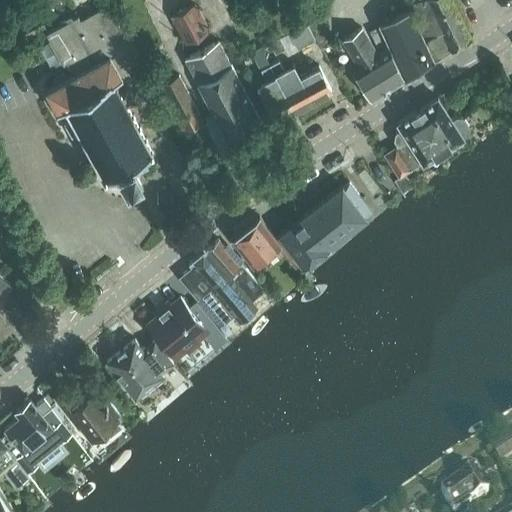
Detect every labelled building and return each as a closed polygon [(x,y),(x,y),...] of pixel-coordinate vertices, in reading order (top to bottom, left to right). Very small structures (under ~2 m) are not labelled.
[(285,0),(258,0),(276,35),(297,24),(285,0)] [(410,0),(420,20),(416,22),(432,58),(469,35),(453,0),(410,0)] [(49,92),(45,94),(51,106),(55,104),(58,109),(66,105),(67,107),(68,106),(73,116),(65,120),(72,132),(72,133),(79,130),(80,130),(86,139),(85,140),(86,142),(87,142),(92,151),(91,151),(92,154),(93,153),(98,162),(97,163),(98,165),(99,165),(104,174),(105,176),(115,171),(119,178),(127,174),(129,177),(130,177),(140,171),(139,168),(147,163),(143,156),(153,151),(152,148),(147,139),(148,139),(147,137),(146,137),(141,128),(142,127),(140,125),(135,116),(134,113),(133,114),(128,104),(129,104),(129,103),(135,99),(121,72),(136,64),(140,62),(144,60),(127,26),(125,27),(123,28),(110,4),(81,19),(78,14),(47,30),(64,63),(67,61),(74,73),(68,76),(65,70),(53,76),(56,82),(47,88),(49,92)] [(380,25),(370,29),(377,46),(387,42),(389,47),(404,75),(411,70),(432,58),(416,22),(409,6),(378,20),(380,25)] [(307,23),(291,32),(298,46),(315,38),(307,23)] [(362,25),(343,36),(359,64),(353,67),(371,97),(404,75),(389,47),(378,53),(362,25)] [(280,38),(270,44),(276,54),(285,49),(280,38)] [(184,57),(229,141),(263,123),(218,39),(184,57)] [(262,48),(252,53),(260,68),(271,63),(262,48)] [(279,58),(271,63),(295,109),(314,100),(300,74),(301,74),(294,61),(284,67),(279,58)] [(265,78),(256,82),(262,94),(276,120),(295,109),(271,63),(260,68),(265,78)] [(301,74),(300,74),(314,100),(333,90),(319,64),(301,74)] [(154,87),(170,120),(173,119),(180,132),(202,121),(178,75),(154,87)] [(384,150),(399,175),(395,178),(403,190),(413,184),(404,171),(422,160),(462,135),(461,132),(465,130),(466,123),(463,116),(456,115),(452,117),(438,95),(397,120),(401,127),(396,130),(395,138),(397,142),(384,150)] [(343,181),(281,230),(286,237),(304,260),(372,207),(350,179),(345,183),(343,181)] [(286,237),(281,230),(276,233),(260,213),(233,235),(254,262),(286,237)] [(220,236),(209,245),(254,298),(266,287),(244,260),(242,261),(220,236)] [(254,298),(209,245),(191,260),(213,285),(204,293),(227,320),(236,312),(241,318),(258,303),(254,298)] [(0,270),(0,289),(10,281),(0,270)] [(198,313),(181,293),(172,301),(170,299),(155,310),(158,313),(148,321),(178,356),(187,349),(189,351),(203,340),(200,337),(210,329),(206,324),(212,319),(204,308),(198,313)] [(174,360),(156,336),(144,346),(136,336),(109,357),(136,392),(163,371),(162,369),(174,360)] [(56,393),(80,423),(83,421),(93,434),(106,425),(111,431),(122,423),(116,415),(119,412),(111,402),(110,403),(107,400),(105,401),(94,388),(77,401),(65,386),(56,393)] [(8,429),(0,435),(14,451),(28,470),(39,462),(37,459),(61,440),(73,431),(52,405),(45,396),(36,403),(31,397),(18,408),(15,409),(19,414),(5,426),(8,429)] [(511,434),(491,449),(499,461),(511,452),(511,434)] [(0,435),(0,470),(3,468),(17,487),(32,475),(28,470),(14,451),(0,435)] [(440,491),(451,510),(452,511),(454,511),(468,503),(469,502),(469,501),(487,490),(473,466),(464,464),(458,468),(457,479),(440,491)] [(0,493),(0,511),(12,511),(11,510),(0,493)]
